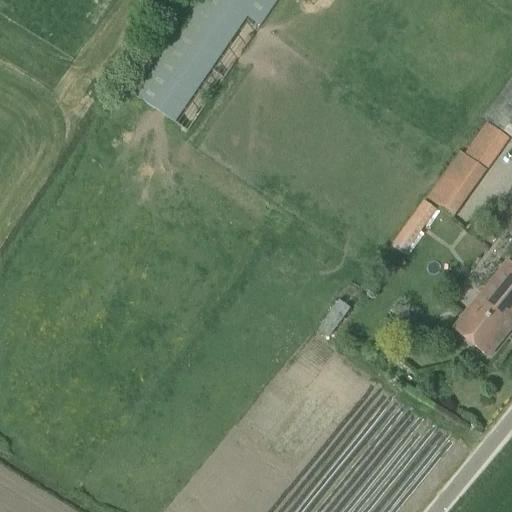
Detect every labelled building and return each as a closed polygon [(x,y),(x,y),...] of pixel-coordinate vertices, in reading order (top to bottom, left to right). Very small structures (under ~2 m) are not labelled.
[(197,0),(132,96),(186,133),(278,0),(197,0)] [(511,79),(483,121),(487,124),(511,139),(511,140),(511,79)] [(402,257),(436,211),(424,201),(390,248),(402,257)] [(481,296),(453,331),(488,359),(511,329),(511,264),(509,262),(481,296)] [(330,339),(353,306),(342,299),(319,331),(330,339)]
